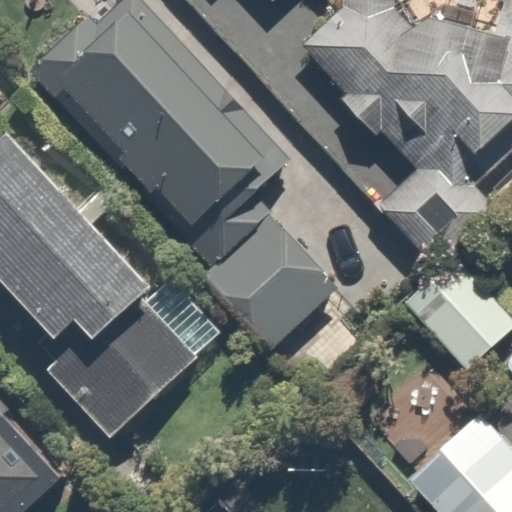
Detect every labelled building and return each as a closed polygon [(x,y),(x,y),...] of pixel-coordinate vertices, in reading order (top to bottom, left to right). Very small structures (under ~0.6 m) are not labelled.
[(103,9),(37,71),(225,269),(210,283),(304,380),(414,275),(151,0),(137,0),(115,21),(103,9)] [(388,204),(441,262),(511,197),(511,0),(510,0),(505,36),(473,0),(467,0),(435,30),(408,0),(351,0),(309,39),(355,89),(348,96),(391,143),(398,136),(427,169),(388,204)] [(0,75),(0,254),(69,327),(41,354),(128,445),(236,342),(34,131),(17,147),(0,128),(0,109),(17,93),(0,75)] [(511,309),(481,273),(425,319),(470,373),(511,338),(511,309)] [(0,400),(0,511),(44,511),(77,480),(0,400)] [(511,511),(511,425),(496,409),(422,478),(453,511),(511,511)]
